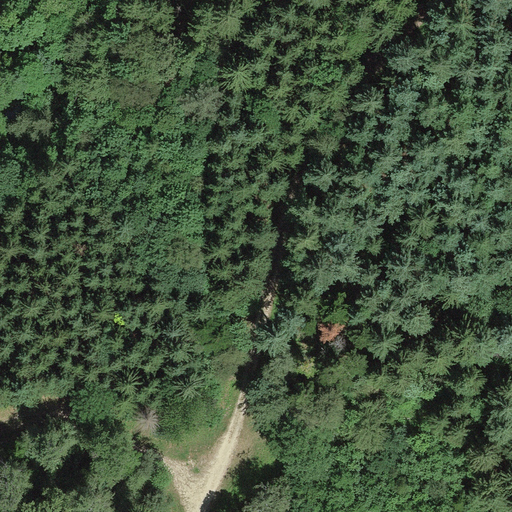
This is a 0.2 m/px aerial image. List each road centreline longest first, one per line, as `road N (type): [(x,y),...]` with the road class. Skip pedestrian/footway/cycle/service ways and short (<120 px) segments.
road 1 (track): [(203,511),(223,475),(285,219),(308,161),(351,96),(435,0)]
road 2 (track): [(223,475),(154,439),(80,416),(27,417),(0,428)]
